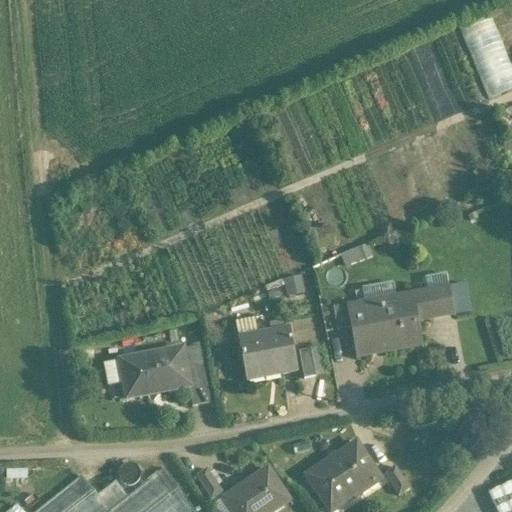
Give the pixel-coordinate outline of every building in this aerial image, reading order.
[(511,70),(490,18),(460,30),(488,98),(511,88),(511,70)] [(287,296),(301,294),(299,277),(284,279),(287,296)] [(397,309),(366,315),(365,306),(346,310),(350,330),(355,358),(422,346),(418,322),(454,316),(450,291),(395,301),(397,309)] [(346,307),(333,310),(337,332),(350,330),(346,310),(346,307)] [(263,318),(235,323),(245,374),(278,368),(279,376),(297,372),(289,331),(266,335),(263,318)] [(200,347),(183,351),(190,388),(188,389),(192,408),(211,405),(200,347)] [(183,351),(120,363),(104,366),(108,387),(124,384),(127,400),(188,389),(190,388),(183,351)] [(310,351),(298,353),(304,380),(315,378),(310,351)] [(356,445),(306,478),(326,509),(346,496),(350,503),(381,483),(356,445)] [(141,481),(142,476),(141,471),(138,467),(134,464),(129,463),(124,464),(120,467),(117,471),(116,476),(117,481),(120,485),(124,488),(129,489),(134,488),(138,485),(141,481)] [(97,498),(81,477),(35,511),(191,511),(162,469),(126,498),(115,483),(97,498)] [(409,491),(395,470),(384,477),(399,498),(409,491)] [(222,494),(207,471),(196,478),(211,501),(222,494)] [(268,471),(224,500),(231,511),(275,511),(289,503),(268,471)] [(511,511),(511,483),(488,495),(495,511),(511,511)] [(27,484),(8,498),(13,506),(33,492),(27,484)]
